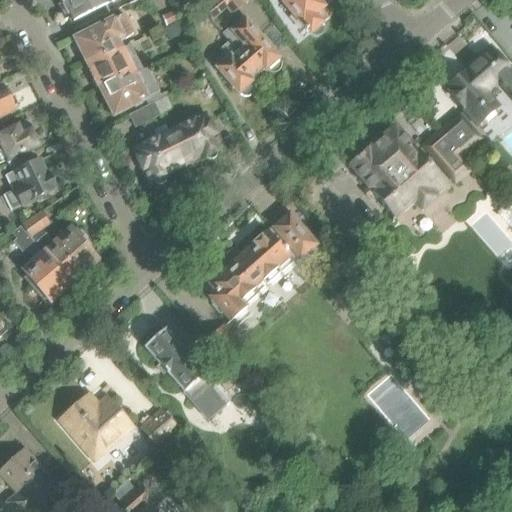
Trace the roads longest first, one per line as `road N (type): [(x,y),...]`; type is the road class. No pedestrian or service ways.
road 1 (residential): [(147,270),(403,50)]
road 2 (residential): [(147,270),(13,0)]
road 3 (residential): [(0,396),(147,270)]
